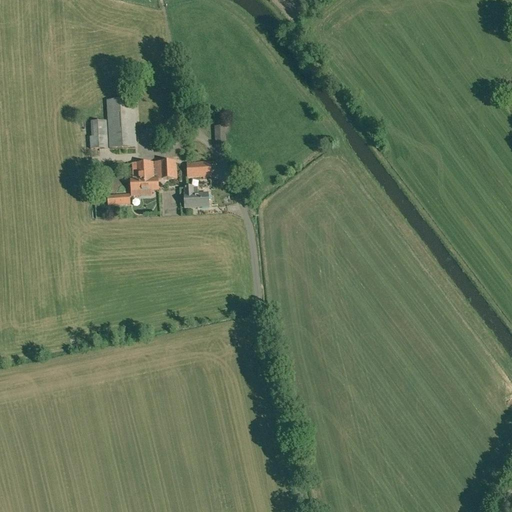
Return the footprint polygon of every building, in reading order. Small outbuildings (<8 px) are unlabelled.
[(106,101),(109,148),(136,147),(134,99),(106,101)] [(90,149),(108,149),(106,121),(91,122),(92,137),(90,137),(90,149)] [(215,145),(226,144),(225,126),(214,126),(215,145)] [(176,161),(132,163),(133,179),(131,180),(131,191),(139,191),(139,196),(151,196),(151,191),(159,190),(159,180),(177,179),(176,161)] [(211,162),(187,164),(188,178),(212,176),(211,162)] [(185,208),(209,207),(208,194),(193,195),(193,187),(185,187),(185,195),(184,195),(185,208)] [(108,206),(130,204),(129,194),(108,196),(108,206)]
